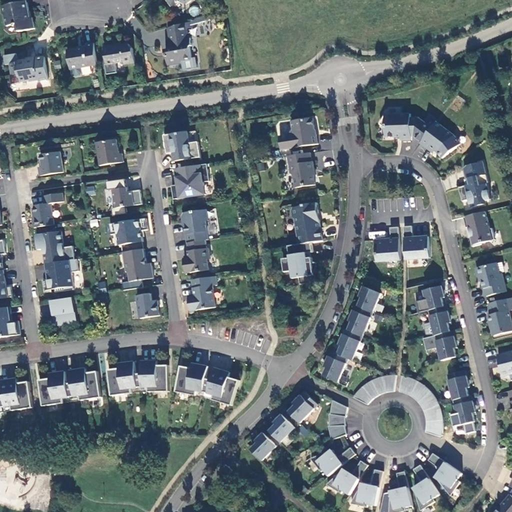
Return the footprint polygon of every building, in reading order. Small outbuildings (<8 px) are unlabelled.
[(34,20),(31,20),(28,2),(2,7),(4,16),(5,16),(7,27),(16,26),(18,27),(19,33),(36,30),(34,20)] [(197,5),(187,9),(191,17),(201,14),(197,5)] [(189,40),(187,25),(168,30),(171,43),(168,44),(169,52),(167,52),(169,67),(182,65),(185,61),(192,60),(191,50),(192,48),(191,40),(189,40)] [(72,70),(99,65),(95,44),(87,46),(87,48),(69,51),(72,70)] [(118,45),(105,47),(108,66),(111,68),(114,68),(117,65),(117,63),(125,62),(125,64),(137,62),(134,49),(130,44),(120,46),(118,45)] [(49,80),(45,58),(18,62),(18,64),(11,65),(13,75),(19,74),(20,82),(30,81),(32,82),(39,81),(39,82),(49,80)] [(420,118),(411,118),(411,114),(386,115),(381,125),(386,128),(387,138),(401,137),(401,140),(412,140),(412,137),(415,136),(422,142),(433,128),(420,118)] [(319,145),(318,135),(317,135),(314,118),(293,121),(295,131),(291,135),(280,137),(282,150),(319,145)] [(437,122),(433,128),(422,142),(421,143),(434,153),(436,151),(438,153),(443,159),(462,144),(455,136),(437,122)] [(189,132),(165,136),(167,149),(170,148),(170,154),(174,153),(175,162),(202,158),(199,142),(190,143),(189,132)] [(97,143),(101,166),(125,162),(124,154),(120,154),(118,140),(97,143)] [(320,149),(330,150),(331,141),(321,140),(320,149)] [(61,152),(41,155),(43,167),(40,168),(41,176),(64,173),(61,152)] [(312,153),(289,156),(292,174),(294,176),(296,188),(317,185),(314,171),(316,171),(314,162),(313,162),(312,153)] [(484,162),(468,166),(465,169),(467,179),(467,180),(469,179),(471,185),(467,186),(460,188),(463,201),(470,200),(472,208),(484,205),(484,202),(492,200),(488,185),(489,182),(484,162)] [(181,185),(179,185),(173,186),(175,200),(207,195),(205,182),(211,182),(208,164),(176,169),(178,180),(180,180),(181,185)] [(113,182),(117,208),(144,204),(142,190),(129,192),(127,180),(113,182)] [(86,186),(86,194),(94,194),(94,186),(86,186)] [(52,204),(65,202),(64,193),(44,196),(45,205),(36,206),(33,210),(35,220),(34,221),(35,228),(55,225),(52,204)] [(300,245),(312,243),(324,241),(321,220),(319,219),(318,214),(320,214),(318,203),(304,205),(302,207),(294,208),(293,211),(294,217),(296,219),(300,245)] [(208,210),(184,213),(183,216),(184,223),(186,223),(188,234),(186,234),(187,243),(188,243),(206,240),(210,240),(207,222),(209,221),(208,210)] [(486,212),(465,217),(467,228),(470,228),(472,238),(471,238),(473,247),(482,245),(482,244),(496,240),(493,229),(491,229),(486,212)] [(123,245),(124,253),(131,252),(130,244),(144,242),(143,231),(149,230),(148,219),(111,225),(112,235),(118,234),(120,246),(123,245)] [(378,262),(402,260),(400,227),(391,228),(392,239),(376,241),(378,262)] [(405,227),(407,260),(431,258),(430,237),(414,238),(413,227),(405,227)] [(47,264),(76,260),(74,246),(65,248),(63,232),(37,235),(39,250),(44,249),(47,264)] [(188,243),(190,258),(185,259),(187,274),(210,270),(208,260),(211,260),(210,248),(208,249),(206,240),(188,243)] [(144,242),(130,244),(131,252),(145,249),(144,242)] [(319,263),(314,263),(313,263),(313,258),(308,259),(308,253),(312,253),(314,252),(312,243),(300,245),(289,246),(291,258),(284,259),(286,273),(293,271),(294,279),(300,278),(301,285),(313,283),(312,276),(315,275),(319,263)] [(155,278),(153,266),(148,267),(145,249),(131,252),(124,253),(127,271),(130,273),(131,282),(155,278)] [(79,259),(76,260),(47,264),(49,279),(44,280),(45,291),(56,289),(57,293),(75,290),(73,272),(80,271),(79,259)] [(497,263),(477,268),(479,277),(482,277),(484,289),(485,288),(487,297),(507,292),(502,274),(500,274),(497,263)] [(5,270),(0,271),(0,298),(14,297),(12,287),(7,288),(5,270)] [(189,297),(191,311),(217,307),(214,286),(219,285),(217,277),(193,280),(195,296),(189,297)] [(443,286),(425,291),(430,311),(445,307),(443,298),(446,298),(443,286)] [(382,294),(365,287),(360,297),(363,298),(360,307),(374,313),(382,294)] [(152,294),(138,296),(141,319),(160,316),(158,300),(153,301),(152,294)] [(74,298),(52,301),(56,326),(78,323),(74,298)] [(511,298),(490,304),(492,315),(489,316),(491,324),(492,324),(495,336),(511,331),(511,321),(509,311),(511,310),(511,298)] [(357,305),(350,321),(353,322),(349,331),(364,337),(374,313),(360,307),(357,305)] [(430,311),(436,336),(451,332),(449,324),(452,323),(448,306),(445,307),(430,311)] [(10,308),(0,309),(0,337),(22,335),(20,321),(12,322),(10,308)] [(425,335),(431,334),(429,322),(422,324),(425,335)] [(347,329),(340,345),(343,346),(339,354),(349,359),(354,361),(364,337),(349,331),(347,329)] [(451,332),(436,336),(442,361),(457,357),(455,349),(458,348),(454,331),(451,332)] [(328,368),(325,376),(339,383),(349,359),(339,354),(332,351),(325,367),(328,368)] [(511,352),(498,356),(504,376),(511,375),(511,380),(511,352)] [(138,381),(137,374),(136,362),(120,364),(120,368),(109,370),(112,396),(133,393),(133,389),(141,387),(149,387),(149,392),(171,392),(170,365),(159,366),(158,361),(142,361),(143,374),(143,380),(140,380),(138,381)] [(216,368),(213,380),(211,386),(208,386),(206,385),(207,379),(209,367),(193,364),(193,368),(182,366),(177,392),(197,396),(198,391),(207,393),(214,395),(213,400),(233,406),(241,381),(230,377),(232,373),(216,368)] [(71,371),(73,383),(74,389),(69,390),(68,384),(66,372),(50,374),(51,379),(40,380),(44,406),(65,403),(64,398),(81,396),(82,401),(103,397),(99,371),(88,373),(87,368),(71,371)] [(466,371),(448,375),(454,401),(470,397),(468,388),(471,388),(466,371)] [(398,376),(394,376),(390,376),(384,377),(377,379),(371,382),(364,387),(361,390),(356,395),(354,398),(369,405),(370,403),(375,398),(379,396),(388,392),(392,392),(396,392),(398,376)] [(427,431),(427,433),(442,437),(444,431),(444,425),(444,418),(443,414),(441,408),(438,402),(435,396),(431,391),(428,388),(419,382),(410,378),(407,377),(403,376),(401,392),(403,393),(408,394),(411,396),(417,400),(420,402),(422,405),(425,411),(427,418),(428,424),(427,431)] [(2,381),(4,394),(5,400),(0,400),(0,398),(0,407),(13,406),(13,411),(34,408),(30,382),(19,383),(18,379),(2,381)] [(320,405),(306,392),(294,404),(296,406),(290,412),(301,423),(320,405)] [(454,401),(461,426),(476,422),(474,413),(477,413),(473,396),(470,397),(454,401)] [(347,417),(349,408),(334,400),(331,414),(346,417),(347,417)] [(347,426),(346,417),(331,414),(330,414),(331,426),(330,427),(346,426),(347,426)] [(275,423),(277,425),(271,431),(282,443),(297,428),(283,415),(275,423)] [(348,435),(346,426),(330,427),(331,426),(329,426),(332,441),(348,435)] [(278,446),(265,433),(256,441),(259,444),(252,450),(264,461),(278,446)] [(332,450),(311,459),(322,472),(324,470),(329,476),(357,455),(352,448),(339,458),(332,450)] [(429,461),(443,470),(437,478),(452,496),(461,482),(459,480),(463,473),(434,453),(429,461)] [(345,469),(327,485),(342,494),(344,491),(351,495),(369,466),(362,461),(353,475),(345,469)] [(234,471),(227,465),(223,469),(230,475),(234,471)] [(415,470),(423,484),(415,489),(421,511),(436,502),(434,499),(441,495),(422,465),(415,470)] [(373,486),(363,484),(352,504),(368,508),(369,504),(377,506),(385,472),(376,470),(373,486)] [(401,490),(391,492),(390,511),(402,511),(407,511),(406,508),(414,506),(406,472),(398,474),(401,490)] [(511,511),(511,495),(497,511),(511,511)]
